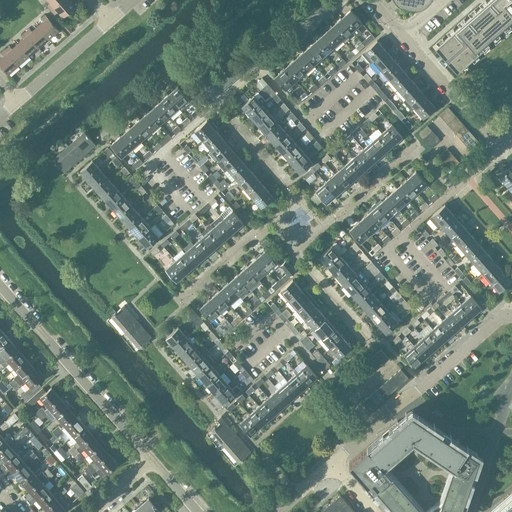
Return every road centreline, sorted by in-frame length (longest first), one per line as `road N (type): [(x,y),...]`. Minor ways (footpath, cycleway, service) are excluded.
road 1 (residential): [(152,460),(0,285)]
road 2 (residential): [(294,496),(252,448),(330,379),(373,426)]
road 3 (residential): [(511,308),(373,426)]
road 4 (residential): [(503,148),(403,37)]
road 5 (residential): [(15,105),(107,23)]
